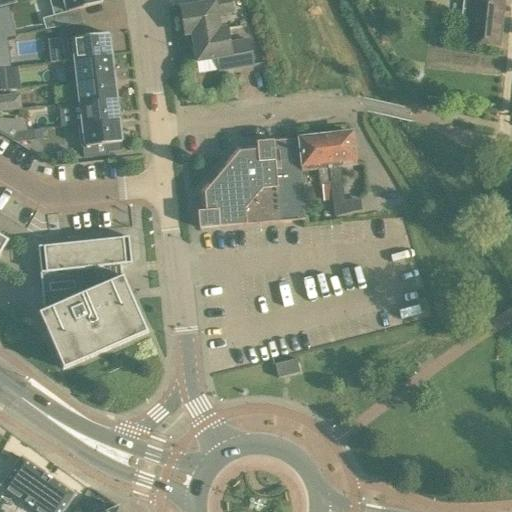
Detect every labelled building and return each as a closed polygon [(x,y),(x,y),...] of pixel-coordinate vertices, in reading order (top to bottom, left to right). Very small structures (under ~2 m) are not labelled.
[(55,17),(58,29),(83,24),(79,11),(102,5),(100,0),(58,0),(63,14),(55,17)] [(192,35),(192,36),(226,30),(219,31),(217,15),(232,13),(229,0),(210,0),(207,1),(207,4),(179,8),(184,37),(192,35)] [(470,19),(468,43),(498,46),(503,1),(489,0),(463,0),(461,18),(470,19)] [(0,8),(0,22),(11,19),(8,7),(0,8)] [(68,40),(70,62),(110,57),(108,35),(84,38),(83,24),(58,29),(60,41),(68,40)] [(226,30),(192,36),(196,62),(215,59),(218,72),(253,66),(249,41),(228,45),(226,30)] [(0,44),(0,64),(11,63),(9,44),(0,44)] [(75,62),(78,83),(113,79),(110,57),(70,62),(71,63),(75,62)] [(71,106),(116,100),(113,79),(78,83),(68,84),(71,106)] [(0,109),(25,109),(24,93),(0,93),(0,109)] [(74,127),(78,126),(118,122),(116,100),(71,106),(74,127)] [(0,131),(13,139),(17,132),(27,132),(26,131),(25,121),(0,118),(0,131)] [(81,149),(82,149),(83,159),(107,156),(107,154),(122,152),(118,122),(78,126),(81,149)] [(17,132),(13,139),(18,142),(43,140),(42,129),(26,131),(27,132),(17,132)] [(351,134),(326,137),(332,199),(334,218),(361,211),(360,199),(344,200),(340,166),(355,164),(351,134)] [(332,199),(326,137),(298,140),(301,170),(317,169),(319,185),(321,184),(323,200),(332,199)] [(298,140),(256,143),(257,147),(236,148),(199,193),(201,213),(198,213),(199,230),(306,221),(301,170),(298,140)] [(0,254),(9,241),(0,235),(0,254)] [(43,310),(37,313),(62,371),(148,334),(122,276),(121,277),(120,266),(131,264),(128,238),(37,247),(39,263),(44,310),(43,310)] [(296,360),(275,365),(278,379),(299,373),(296,360)] [(31,463),(11,491),(41,511),(74,511),(83,499),(31,463)]
